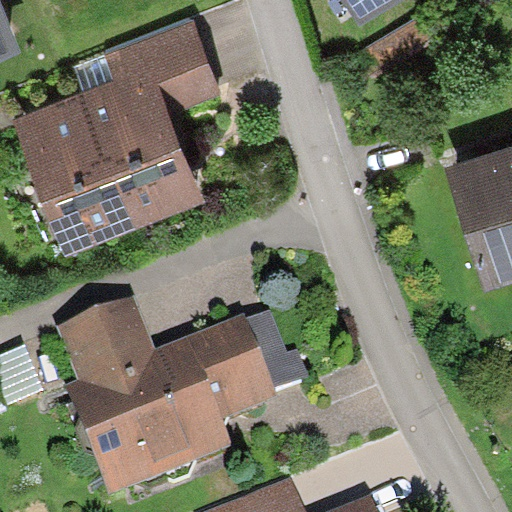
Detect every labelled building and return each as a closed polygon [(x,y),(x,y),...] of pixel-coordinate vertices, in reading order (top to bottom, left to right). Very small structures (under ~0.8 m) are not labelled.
[(0,0),(0,37),(16,31),(2,0),(0,0)] [(320,0),(336,27),(383,0),(320,0)] [(62,96),(0,117),(0,150),(38,257),(190,204),(158,113),(212,94),(186,20),(51,67),(62,96)] [(424,46),(410,24),(348,62),(362,84),(424,46)] [(511,146),(433,169),(468,291),(511,279),(511,146)] [(146,364),(124,307),(40,339),(62,395),(49,400),(93,511),(120,511),(230,470),(220,442),(273,421),(237,329),(146,364)] [(250,332),(284,406),(307,395),(274,322),(250,332)] [(283,511),(276,490),(217,511),(283,511)]
